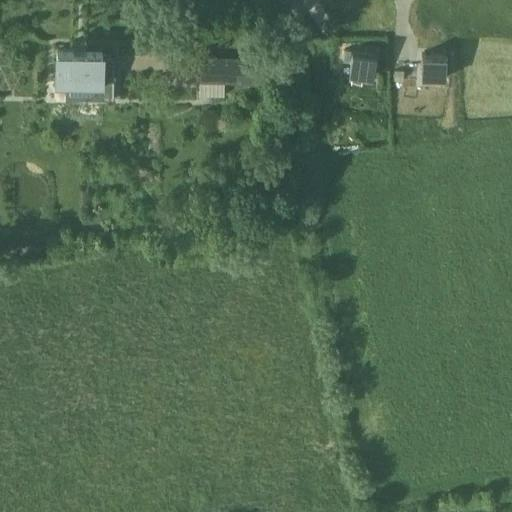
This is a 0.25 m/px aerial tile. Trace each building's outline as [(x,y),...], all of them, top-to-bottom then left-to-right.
[(113,100),(113,55),(85,55),(85,50),(56,49),(56,83),(67,83),(67,99),(113,100)] [(352,49),(349,73),(373,75),(376,51),(352,49)] [(200,80),(200,94),(224,94),(224,80),(252,81),(252,56),(200,55),(200,80)] [(444,81),(444,57),(420,57),(420,81),(444,81)] [(403,70),(394,69),(393,79),(402,79),(403,70)]
